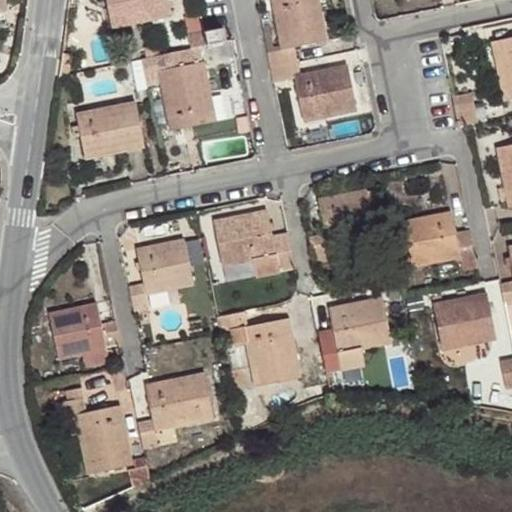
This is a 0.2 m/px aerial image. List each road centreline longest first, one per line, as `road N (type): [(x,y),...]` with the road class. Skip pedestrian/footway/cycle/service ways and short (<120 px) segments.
road 1 (residential): [(486,272),(454,135),(393,146)]
road 2 (residential): [(279,169),(101,206)]
road 3 (residential): [(243,0),(279,169)]
road 4 (residential): [(101,206),(134,369)]
road 5 (tertiary): [(14,251),(0,349),(8,413)]
road 6 (residential): [(511,4),(368,31)]
road 7 (tertiary): [(47,0),(31,134)]
